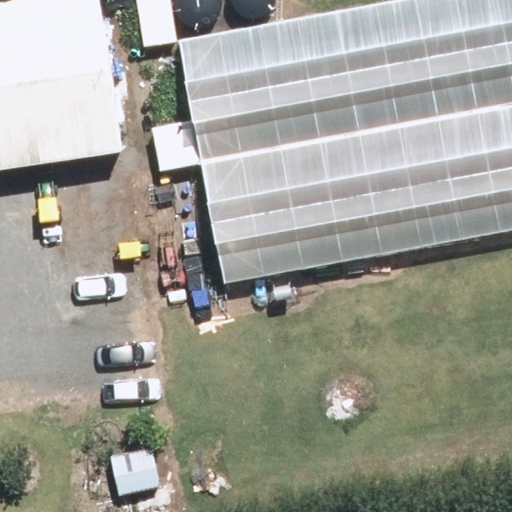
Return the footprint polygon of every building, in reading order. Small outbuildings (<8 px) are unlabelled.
[(119,0),(0,0),(0,158),(141,135),(119,0)] [(142,0),(150,36),(180,31),(186,30),(180,0),(142,0)] [(203,155),(511,99),(511,0),(350,0),(186,30),(180,31),(195,116),(203,155)] [(511,99),(203,155),(203,160),(226,285),(511,232),(511,99)] [(163,443),(120,451),(127,491),(171,483),(163,443)]
